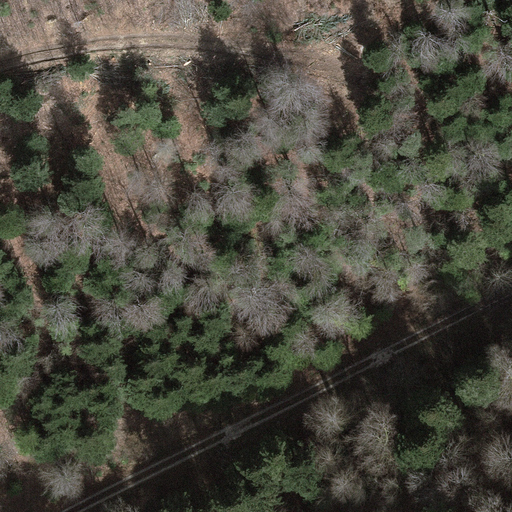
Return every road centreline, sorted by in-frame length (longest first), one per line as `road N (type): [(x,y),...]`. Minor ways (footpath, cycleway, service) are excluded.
road 1 (track): [(79,511),(223,430),(511,287)]
road 2 (track): [(0,68),(168,39),(337,65)]
